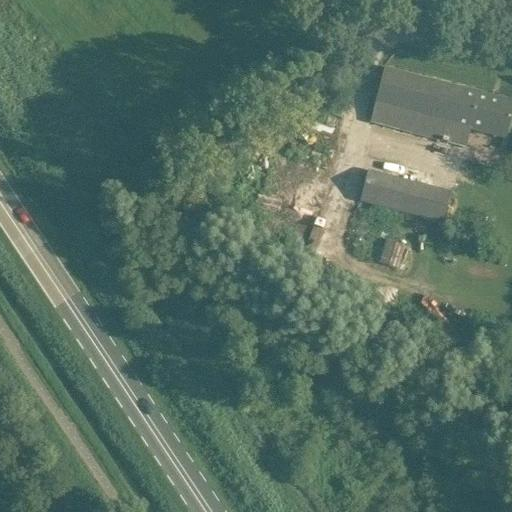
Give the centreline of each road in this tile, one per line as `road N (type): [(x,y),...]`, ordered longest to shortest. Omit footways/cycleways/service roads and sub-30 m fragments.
road 1 (primary): [(208,511),(0,199)]
road 2 (unclassified): [(511,38),(438,26),(384,0)]
